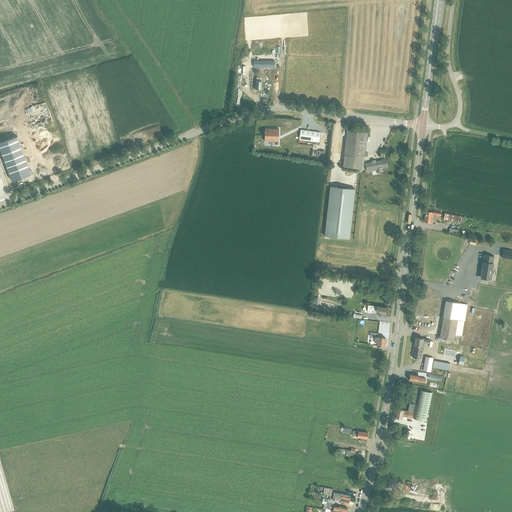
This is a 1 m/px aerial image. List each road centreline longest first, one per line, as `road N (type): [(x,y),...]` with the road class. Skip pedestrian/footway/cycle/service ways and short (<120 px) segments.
road 1 (unclassified): [(0,205),(262,109),(395,122)]
road 2 (primary): [(361,511),(387,399),(422,125)]
road 3 (unclassified): [(453,0),(447,53),(460,105),(455,122),(439,127)]
road 4 (primary): [(422,125),(438,0)]
